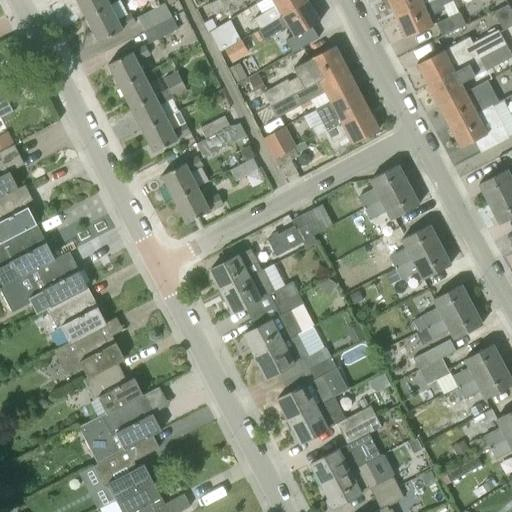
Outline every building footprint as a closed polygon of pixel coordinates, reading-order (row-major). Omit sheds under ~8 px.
[(77,0),(86,18),(109,6),(106,0),(77,0)] [(99,42),(122,30),(117,20),(128,14),(120,0),(109,6),(86,18),(99,42)] [(216,0),(211,3),(215,11),(236,0),(216,0)] [(309,1),(307,0),(272,0),(278,8),(252,23),(257,31),(309,1)] [(388,0),(396,16),(431,0),(388,0)] [(444,10),(442,5),(453,1),(452,0),(431,0),(396,16),(405,38),(433,26),(429,17),(444,10)] [(320,21),(309,1),(257,31),(262,39),(273,33),(275,35),(277,33),(283,44),(295,36),(320,21)] [(144,31),(171,17),(164,4),(137,18),(144,31)] [(503,31),(511,25),(511,11),(508,4),(493,12),(503,31)] [(459,12),(459,13),(448,18),(436,24),(442,37),(465,25),(459,12)] [(135,23),(130,13),(128,14),(117,20),(122,30),(135,23)] [(178,29),(171,17),(144,31),(150,43),(178,29)] [(230,21),(209,32),(220,52),(222,51),(241,40),(230,21)] [(427,84),(506,44),(498,30),(473,42),(470,36),(417,64),(427,84)] [(225,49),(232,62),(248,53),(241,40),(225,49)] [(511,56),(511,55),(506,44),(427,84),(439,106),(465,92),(461,84),(511,56)] [(120,86),(144,73),(138,61),(150,55),(144,45),(108,64),(120,86)] [(319,79),(346,65),(335,45),(308,59),(309,60),(294,68),(297,76),(289,82),(287,80),(264,92),(271,106),(319,79)] [(239,64),(229,69),(236,83),(246,78),(239,64)] [(356,86),(346,65),(319,79),(271,106),(277,118),(325,92),(330,100),(356,86)] [(0,78),(2,83),(11,79),(8,71),(0,74),(0,78)] [(131,108),(155,96),(149,84),(144,73),(120,86),(131,108)] [(177,73),(164,80),(168,89),(182,82),(182,81),(177,73)] [(249,77),(255,90),(264,86),(258,73),(249,77)] [(182,82),(168,89),(155,96),(131,108),(142,130),(167,117),(160,105),(174,98),(187,91),(182,82)] [(0,117),(13,111),(0,84),(0,117)] [(341,121),(367,107),(356,86),(330,100),(330,101),(316,110),(322,122),(312,128),(315,135),(341,121)] [(470,101),(465,92),(439,106),(449,126),(502,99),(499,91),(486,98),(484,94),(470,101)] [(511,135),(511,117),(502,99),(449,126),(460,148),(475,140),(481,152),(511,135)] [(303,110),(313,104),(310,100),(300,105),(303,110)] [(379,129),(367,107),(341,121),(315,135),(320,143),(327,139),(334,153),(379,129)] [(178,110),(167,117),(142,130),(154,152),(190,133),(186,124),(178,110)] [(201,128),(206,138),(229,126),(225,116),(201,128)] [(239,123),(222,131),(228,145),(246,137),(239,123)] [(294,148),(296,147),(285,127),(263,138),(274,159),(294,148)] [(196,144),(203,158),(228,145),(222,131),(196,144)] [(0,150),(10,146),(4,134),(0,135),(0,150)] [(240,151),(245,162),(254,157),(249,146),(240,151)] [(274,159),(284,179),(297,172),(291,160),(299,156),(294,148),(274,159)] [(174,199),(198,187),(190,171),(202,164),(198,156),(161,175),(174,199)] [(241,179),(258,169),(252,159),(230,170),(236,181),(241,179)] [(358,197),(364,208),(408,185),(398,164),(370,179),(375,188),(358,197)] [(0,196),(18,187),(10,171),(3,175),(0,169),(0,196)] [(479,183),(489,203),(511,191),(511,176),(510,177),(506,169),(479,183)] [(408,185),(364,208),(371,220),(387,211),(391,219),(419,205),(408,185)] [(24,200),(18,187),(0,196),(0,241),(37,224),(28,207),(22,210),(19,204),(24,200)] [(205,201),(198,187),(174,199),(186,223),(223,204),(218,194),(205,201)] [(511,191),(489,203),(500,224),(511,217),(511,191)] [(303,214),(306,220),(313,236),(323,231),(312,209),(303,214)] [(313,236),(306,220),(267,239),(276,256),(303,242),(306,248),(317,243),(313,236)] [(30,228),(37,224),(0,241),(0,252),(6,264),(10,262),(19,278),(69,251),(55,259),(46,242),(33,250),(30,244),(37,240),(30,228)] [(396,268),(440,244),(429,224),(402,239),(407,248),(390,257),(376,265),(380,274),(395,267),(396,268)] [(440,244),(396,268),(402,279),(418,271),(422,279),(450,265),(440,244)] [(222,292),(263,270),(263,269),(262,270),(251,248),(210,269),(222,292)] [(69,251),(19,278),(0,288),(0,290),(11,312),(31,301),(29,298),(43,291),(51,306),(88,287),(79,270),(74,273),(71,266),(76,264),(69,251)] [(253,316),(298,293),(293,282),(274,292),(263,270),(222,292),(233,313),(247,306),(253,316)] [(339,283),(328,276),(320,288),(331,295),(339,283)] [(418,332),(427,327),(471,304),(461,284),(433,298),(438,308),(422,317),(420,317),(412,321),(418,332)] [(70,342),(100,327),(107,323),(98,306),(92,309),(89,302),(94,300),(88,287),(51,306),(46,308),(57,329),(61,326),(70,342)] [(355,304),(364,299),(359,290),(350,295),(355,304)] [(304,303),(298,293),(253,316),(258,326),(243,334),(255,356),(297,334),(301,332),(315,325),(304,303)] [(471,304),(427,327),(434,339),(450,330),(454,339),(482,324),(471,304)] [(106,340),(100,327),(70,342),(65,345),(53,350),(66,375),(82,367),(88,378),(118,363),(125,359),(116,342),(104,348),(101,342),(106,340)] [(286,381),(332,358),(326,347),(308,356),(297,334),(255,356),(266,378),(281,370),(286,381)] [(442,359),(455,352),(449,339),(412,359),(418,371),(442,359)] [(453,376),(459,387),(503,364),(492,344),(465,358),(470,368),(453,376)] [(337,368),(332,358),(286,381),(292,391),(277,399),(288,421),(334,397),(347,389),(336,369),(337,368)] [(449,373),(442,359),(418,371),(426,386),(449,373)] [(126,403),(136,398),(143,395),(134,377),(122,383),(119,377),(124,374),(118,363),(88,378),(83,380),(93,400),(98,397),(106,414),(118,408),(126,403)] [(511,381),(503,364),(459,387),(465,398),(481,389),(486,399),(511,384),(511,381)] [(343,434),(376,417),(370,406),(360,412),(345,419),(334,397),(288,421),(300,443),(328,428),(337,423),(343,434)] [(79,427),(97,463),(125,449),(127,448),(115,423),(138,412),(142,410),(136,398),(126,403),(118,408),(106,414),(102,416),(101,415),(79,427)] [(470,409),(474,416),(483,410),(480,404),(470,409)] [(475,441),(481,451),(490,447),(511,435),(511,409),(496,418),(501,427),(475,441)] [(153,435),(162,430),(154,412),(140,418),(138,412),(115,423),(127,448),(153,435)] [(376,417),(343,434),(348,444),(371,432),(381,427),(376,417)] [(116,499),(153,480),(144,463),(134,469),(130,462),(159,447),(153,435),(127,448),(125,449),(97,463),(93,465),(103,485),(108,482),(116,499)] [(511,435),(490,447),(481,451),(485,459),(494,454),(496,458),(511,449),(511,435)] [(409,443),(414,453),(423,448),(419,438),(409,443)] [(464,442),(453,447),(458,457),(469,451),(464,442)] [(310,463),(322,485),(350,471),(339,449),(310,463)] [(451,483),(454,481),(459,479),(483,466),(479,458),(447,475),(451,483)] [(350,471),(322,485),(333,507),(370,488),(376,499),(399,487),(393,476),(378,484),(367,462),(350,471)] [(433,471),(423,476),(427,485),(437,480),(433,471)] [(447,475),(441,478),(446,486),(451,483),(447,475)] [(476,489),(481,496),(496,486),(492,479),(476,489)] [(153,480),(116,499),(122,511),(179,511),(196,504),(189,491),(153,510),(150,503),(161,497),(153,480)] [(419,486),(406,487),(407,510),(420,509),(419,486)] [(374,511),(393,511),(389,504),(404,496),(399,487),(376,499),(381,509),(374,511)]
